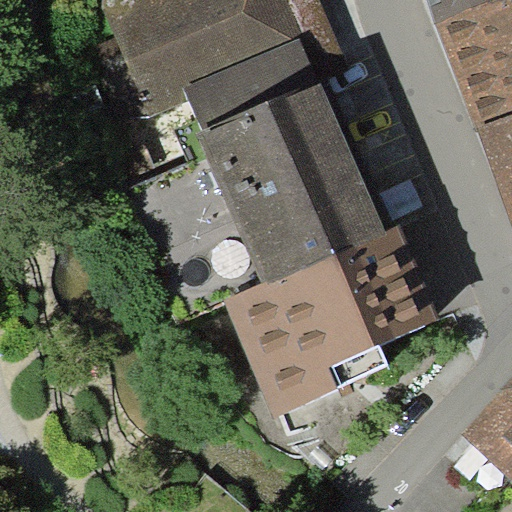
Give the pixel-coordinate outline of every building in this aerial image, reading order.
[(101,0),(101,7),(117,38),(90,49),(126,127),(189,101),(182,86),(301,37),(321,82),(352,68),(322,1),(323,0),(101,0)] [(511,0),(429,0),(435,19),(476,128),(479,127),(511,115),(511,0)] [(301,37),(182,86),(189,101),(203,130),(197,132),(262,282),(264,286),(389,233),(387,230),(321,82),(301,37)] [(511,225),(511,115),(479,127),(511,225)] [(399,225),(387,230),(389,233),(264,286),(262,282),(225,301),(274,418),(340,390),(338,386),(330,368),(379,347),(440,321),(399,225)] [(387,365),(379,347),(330,368),(338,386),(387,365)] [(511,377),(462,435),(510,482),(511,479),(511,377)]
